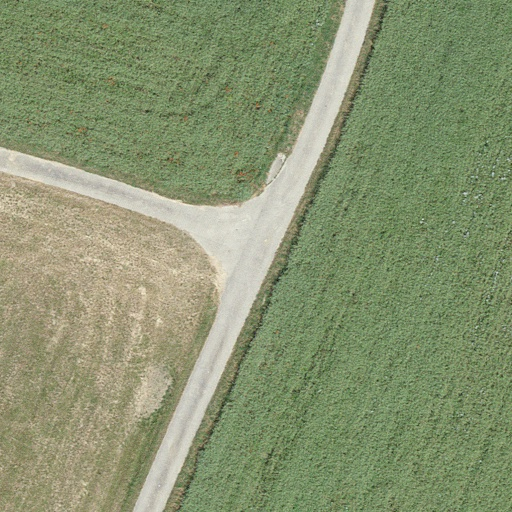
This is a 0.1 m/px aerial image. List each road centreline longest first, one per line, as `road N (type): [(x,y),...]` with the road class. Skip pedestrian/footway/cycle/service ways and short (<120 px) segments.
road 1 (track): [(154,511),(322,129),(366,0)]
road 2 (track): [(268,247),(0,159)]
